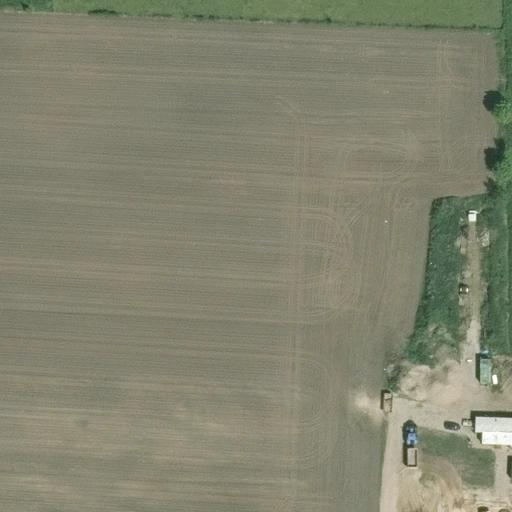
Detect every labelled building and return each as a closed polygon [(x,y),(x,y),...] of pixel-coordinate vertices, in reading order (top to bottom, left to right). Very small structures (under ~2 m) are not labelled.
[(471,268),(471,278),(493,278),(493,268),(471,268)] [(424,453),(424,500),(448,500),(447,452),(424,453)] [(463,454),(465,484),(487,483),(486,453),(463,454)] [(447,509),(447,511),(487,511),(488,497),(472,497),(471,510),(447,509)] [(488,497),(487,511),(511,511),(504,511),(504,498),(488,497)]
